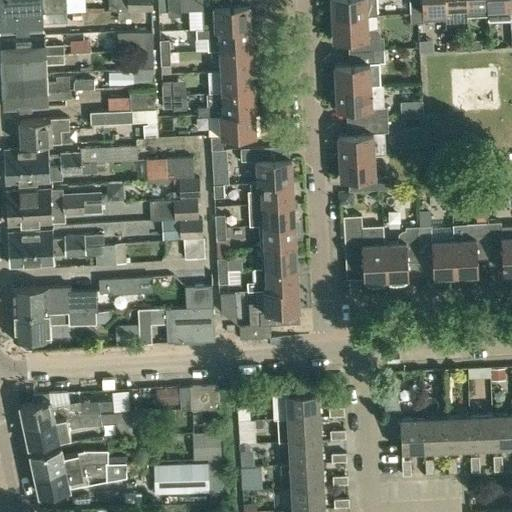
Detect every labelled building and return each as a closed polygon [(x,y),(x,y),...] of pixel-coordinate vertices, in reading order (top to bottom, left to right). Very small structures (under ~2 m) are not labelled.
[(0,0),(0,14),(66,11),(66,2),(65,0),(0,0)] [(144,9),(153,9),(152,0),(115,0),(116,11),(144,9)] [(167,0),(157,0),(159,11),(168,11),(168,5),(167,0)] [(201,9),(202,14),(202,27),(215,26),(250,25),(249,3),(224,4),(223,0),(167,0),(168,5),(180,4),(181,10),(201,9)] [(330,0),(331,18),(367,16),(366,2),(376,1),(376,0),(330,0)] [(423,22),(423,20),(445,18),(444,0),(421,0),(422,11),(410,11),(410,22),(423,22)] [(465,0),(444,0),(445,18),(445,22),(467,21),(467,15),(466,9),(465,0)] [(465,0),(466,9),(467,15),(488,14),(487,0),(465,0)] [(488,19),(510,18),(510,22),(511,21),(511,0),(487,0),(488,14),(488,19)] [(66,11),(0,14),(0,32),(44,30),(43,23),(67,21),(66,11)] [(355,51),(369,50),(384,49),(383,36),(380,36),(380,33),(377,30),(374,28),(367,28),(367,16),(331,18),(333,39),(354,38),(355,51)] [(251,47),(250,25),(215,26),(202,27),(196,27),(196,37),(208,36),(209,49),(219,48),(251,47)] [(152,30),(131,30),(132,49),(138,49),(153,48),(152,30)] [(45,37),(0,39),(0,45),(0,55),(16,54),(17,56),(47,55),(46,54),(64,53),(63,44),(45,45),(45,37)] [(66,38),(67,50),(87,48),(86,37),(66,38)] [(159,39),(160,52),(170,51),(169,38),(159,39)] [(456,50),(468,49),(468,39),(455,40),(456,50)] [(481,39),(468,39),(468,49),(481,49),(481,39)] [(251,47),(219,48),(220,70),(252,69),(251,47)] [(153,48),(138,49),(139,68),(153,67),(153,48)] [(384,49),(369,50),(355,51),(355,63),(334,64),(335,86),(370,84),(369,62),(384,62),(384,49)] [(170,64),(170,51),(160,52),(161,64),(170,64)] [(16,54),(0,55),(1,74),(47,72),(46,63),(64,62),(64,53),(46,54),(47,55),(17,56),(16,54)] [(153,67),(133,68),(133,85),(154,84),(153,67)] [(252,69),(220,70),(208,71),(210,93),(218,93),(218,91),(221,91),(221,92),(253,90),(252,69)] [(47,72),(1,74),(2,92),(18,92),(19,90),(48,89),(48,90),(69,89),(68,75),(55,76),(56,81),(47,81),(47,72)] [(74,81),(74,88),(94,88),(94,78),(76,79),(74,81)] [(162,80),(162,95),(172,94),(180,94),(179,79),(162,80)] [(336,108),(358,107),(358,120),(376,119),(387,118),(387,106),(383,106),(382,84),(370,84),(335,86),(336,108)] [(131,108),(155,107),(154,87),(130,88),(131,108)] [(18,92),(2,92),(3,108),(49,105),(49,99),(69,98),(69,89),(48,90),(48,89),(19,90),(18,92)] [(198,115),(219,114),(254,112),(253,90),(221,92),(221,91),(218,91),(218,93),(210,93),(207,93),(207,104),(197,105),(198,115)] [(180,94),(172,94),(162,95),(163,107),(181,107),(180,94)] [(422,100),(410,101),(411,117),(423,116),(422,100)] [(143,136),(156,136),(155,108),(133,108),(134,121),(147,120),(147,123),(143,123),(143,136)] [(89,111),(90,123),(132,121),(131,110),(89,111)] [(255,134),(254,112),(219,114),(220,136),(211,136),(211,149),(222,148),(222,136),(255,134)] [(60,142),(60,130),(70,129),(69,116),(19,119),(21,145),(60,142)] [(339,157),(374,155),(386,154),(385,131),(388,131),(387,118),(376,119),(377,125),(376,125),(373,128),(373,132),(338,134),(339,157)] [(5,150),(5,166),(105,160),(138,158),(137,144),(80,147),(80,152),(59,153),(59,155),(48,156),(47,147),(5,150)] [(270,158),(269,146),(278,146),(278,145),(240,147),(241,160),(252,159),(252,161),(256,160),(257,181),(292,179),(291,157),(270,158)] [(379,176),(379,177),(375,177),(374,155),(339,157),(340,178),(361,177),(362,190),(391,188),(390,175),(379,176)] [(193,156),(166,157),(167,177),(194,176),(193,156)] [(106,171),(105,160),(5,166),(6,183),(48,180),(48,179),(62,178),(62,173),(106,171)] [(213,184),(223,183),(229,183),(228,169),(212,170),(213,184)] [(199,177),(179,178),(180,196),(200,196),(199,177)] [(292,179),(257,181),(250,181),(250,190),(248,190),(248,203),(293,201),(292,179)] [(213,184),(214,196),(224,196),(223,183),(213,184)] [(7,191),(8,207),(83,203),(107,201),(106,193),(101,193),(101,192),(63,195),(62,187),(7,191)] [(197,197),(179,199),(180,218),(198,217),(197,197)] [(83,203),(8,207),(9,224),(51,221),(50,213),(62,212),(62,214),(102,212),(102,211),(110,211),(109,201),(107,202),(107,201),(83,203)] [(294,222),(293,201),(248,203),(250,225),(259,224),(294,222)] [(486,211),(476,212),(477,222),(487,221),(486,211)] [(215,227),(225,226),(224,214),(215,214),(215,227)] [(386,278),(384,242),(383,225),(362,226),(361,214),(343,215),(345,258),(362,257),(364,279),(366,279),(367,282),(370,284),(381,284),(384,281),(384,278),(386,278)] [(158,219),(160,236),(170,235),(168,217),(158,219)] [(202,217),(179,218),(180,237),(203,236),(202,217)] [(511,224),(501,225),(500,221),(488,222),(489,251),(501,250),(503,271),(506,271),(507,277),(511,276),(511,224)] [(294,222),(259,224),(260,246),(296,244),(294,222)] [(489,251),(488,222),(465,223),(466,238),(454,238),(455,274),(478,273),(476,251),(489,251)] [(407,255),(419,254),(418,225),(405,226),(405,229),(402,230),(400,231),(398,233),(398,237),(397,241),(384,242),(386,278),(388,277),(388,281),(392,283),(402,283),(405,280),(405,277),(408,276),(407,255)] [(433,275),(455,274),(454,238),(441,239),(440,231),(438,227),(431,228),(431,225),(418,225),(419,254),(432,254),(433,275)] [(226,239),(225,226),(215,227),(216,239),(226,239)] [(9,232),(10,248),(104,243),(103,233),(63,236),(63,238),(52,239),(51,230),(9,232)] [(184,238),(185,258),(205,257),(204,237),(184,238)] [(104,243),(10,248),(11,265),(53,263),(52,255),(64,254),(65,256),(96,254),(96,263),(116,262),(115,244),(104,244),(104,243)] [(125,243),(115,244),(116,262),(126,262),(125,243)] [(297,266),(296,244),(260,246),(261,268),(297,266)] [(217,257),(218,270),(227,269),(227,257),(217,257)] [(298,288),(297,266),(261,268),(252,268),(253,280),(246,281),(247,291),(263,290),(298,288)] [(228,282),(227,269),(218,270),(218,282),(228,282)] [(116,279),(99,280),(99,289),(100,292),(136,290),(136,288),(135,278),(116,279)] [(212,284),(185,285),(186,306),(213,305),(212,284)] [(48,286),(11,288),(12,313),(95,310),(95,290),(71,291),(71,285),(48,286)] [(298,288),(263,290),(263,301),(248,302),(249,325),(278,323),(278,311),(299,310),(298,288)] [(215,339),(213,313),(213,305),(186,306),(165,307),(167,341),(215,339)] [(116,343),(151,342),(150,308),(138,309),(139,323),(115,324),(116,343)] [(95,310),(12,313),(13,339),(50,337),(49,324),(69,323),(96,321),(95,310)] [(235,310),(220,311),(236,323),(235,310)] [(480,367),(468,367),(468,375),(480,375),(480,367)] [(504,368),(491,368),(491,380),(504,380),(504,368)] [(217,384),(189,386),(190,409),(202,408),(218,407),(217,384)] [(178,387),(156,388),(157,405),(179,403),(178,387)] [(127,388),(111,390),(112,400),(113,410),(129,409),(127,388)] [(320,414),(319,391),(272,393),(274,417),(288,416),(320,414)] [(25,424),(78,414),(100,413),(98,401),(76,402),(75,401),(52,406),(49,392),(33,393),(34,402),(21,405),(25,424)] [(395,393),(384,393),(385,412),(399,412),(395,393)] [(250,404),(237,404),(238,419),(250,419),(250,404)] [(330,415),(345,414),(344,406),(330,406),(330,415)] [(511,411),(492,412),(493,446),(511,444),(511,411)] [(114,412),(100,413),(102,423),(115,422),(114,412)] [(202,422),(201,412),(192,413),(193,422),(202,422)] [(470,447),(493,446),(492,412),(468,413),(470,447)] [(100,413),(78,414),(25,424),(29,445),(59,439),(71,437),(69,428),(81,425),(102,424),(102,423),(100,413)] [(447,448),(470,447),(468,413),(445,414),(447,448)] [(322,437),(320,414),(288,416),(289,439),(322,437)] [(445,414),(422,415),(424,449),(447,448),(445,414)] [(400,417),(402,450),(424,449),(422,415),(400,417)] [(262,418),(254,419),(255,427),(263,427),(262,418)] [(346,437),(345,428),(331,429),(331,437),(346,437)] [(194,459),(221,457),(220,431),(192,432),(194,459)] [(323,460),(322,437),(289,439),(290,462),(323,460)] [(102,462),(107,462),(104,450),(86,449),(74,452),(74,454),(63,456),(61,446),(31,452),(35,474),(89,463),(102,462)] [(347,459),(347,451),(332,452),(332,460),(347,459)] [(494,470),(502,469),(502,455),(494,455),(494,470)] [(472,471),(480,470),(479,456),(471,456),(472,471)] [(448,457),(449,472),(457,472),(456,457),(448,457)] [(426,473),(434,473),(434,458),(425,459),(426,473)] [(410,459),(402,460),(403,474),(411,474),(410,459)] [(323,460),(290,462),(291,485),(324,483),(323,460)] [(207,461),(154,463),(155,492),(209,490),(207,461)] [(102,462),(89,463),(35,474),(39,494),(69,487),(68,480),(92,475),(103,474),(102,462)] [(348,482),(348,474),(333,475),(334,483),(348,482)] [(325,506),(324,483),(291,485),(292,507),(325,506)] [(349,505),(349,497),(334,497),(335,506),(349,505)]
